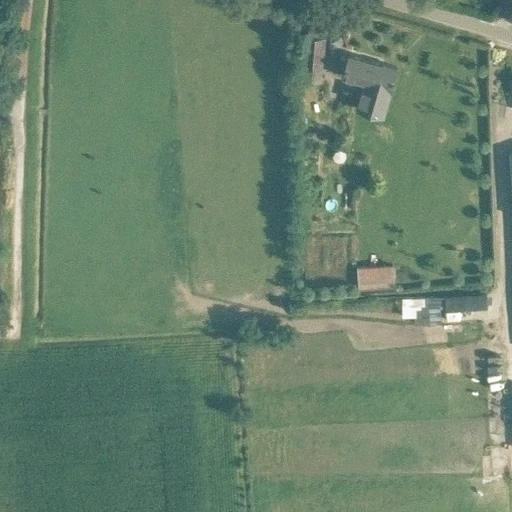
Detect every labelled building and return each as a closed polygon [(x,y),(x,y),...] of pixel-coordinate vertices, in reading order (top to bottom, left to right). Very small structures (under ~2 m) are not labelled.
[(310,13),(308,32),(310,32),(322,33),(323,14),(311,13),(310,13)] [(305,34),(304,54),(302,78),(322,80),(325,36),(305,34)] [(384,115),(398,67),(349,53),(342,76),(364,82),(357,108),(384,115)] [(409,257),(371,257),(372,277),(409,276),(409,257)] [(498,303),(498,287),(461,286),(460,302),(498,303)]
